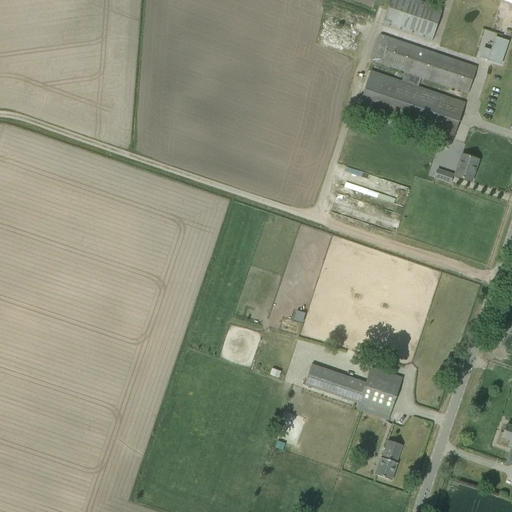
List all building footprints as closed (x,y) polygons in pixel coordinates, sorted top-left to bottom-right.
[(391,0),(383,25),(432,42),(442,9),(416,0),(391,0)] [(511,0),(476,0),(463,39),(484,46),(499,0),(511,4),(511,5),(511,9),(511,0)] [(495,25),(506,29),(511,13),(500,9),(495,25)] [(371,71),(360,102),(358,109),(452,141),(465,103),(418,87),(421,78),(468,94),(477,68),(379,35),(371,61),(404,72),(402,82),(371,71)] [(483,48),(480,58),(500,64),(508,42),(495,37),(490,51),(483,48)] [(462,155),(458,164),(454,176),(471,182),(478,161),(462,155)] [(342,188),(376,198),(382,179),(348,169),(342,188)] [(437,169),(434,179),(449,183),(451,174),(437,169)] [(391,229),(397,212),(336,194),(330,213),(350,219),(351,217),(391,229)] [(296,312),(294,320),(302,323),(304,314),(296,312)] [(371,368),(366,384),(311,365),(304,385),(359,404),(358,406),(388,417),(401,378),(371,368)] [(502,438),(510,441),(509,446),(511,447),(511,427),(506,425),(502,438)] [(374,475),(391,481),(397,464),(396,464),(402,446),(387,441),(381,458),(380,458),(374,475)] [(493,471),(490,482),(502,486),(506,475),(493,471)]
